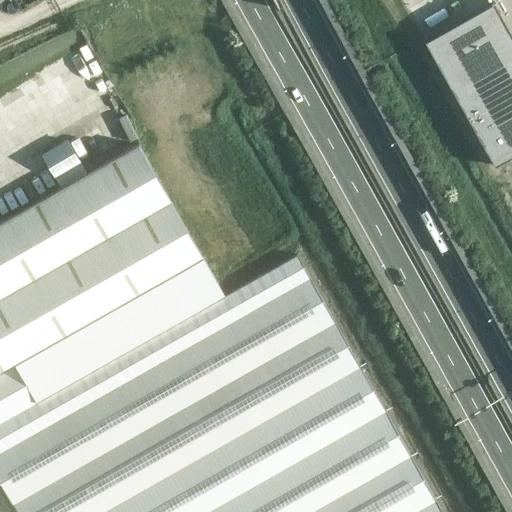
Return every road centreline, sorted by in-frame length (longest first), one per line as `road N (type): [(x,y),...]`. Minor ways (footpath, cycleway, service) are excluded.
road 1 (trunk): [(249,0),(511,465)]
road 2 (trunk): [(511,387),(298,0)]
